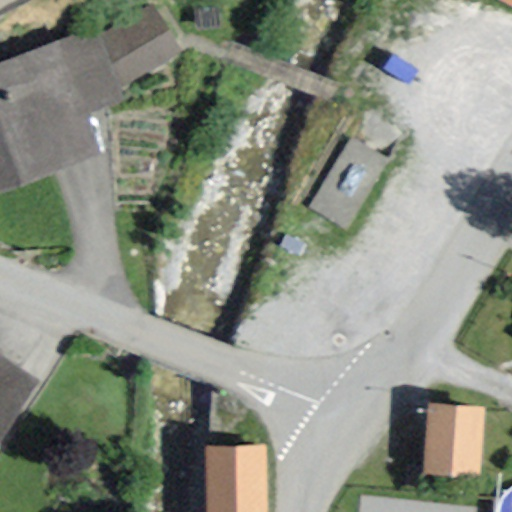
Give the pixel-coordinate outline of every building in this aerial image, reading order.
[(152,13),(97,43),(113,88),(177,50),(152,13)] [(96,39),(0,72),(0,194),(94,160),(78,114),(117,99),(113,88),(97,43),(96,39)] [(347,224),(390,156),(352,132),(309,200),(347,224)] [(0,435),(34,383),(0,360),(0,435)] [(480,411),(433,408),(429,467),(476,470),(480,411)] [(265,511),(264,449),(205,454),(206,511),(265,511)]
